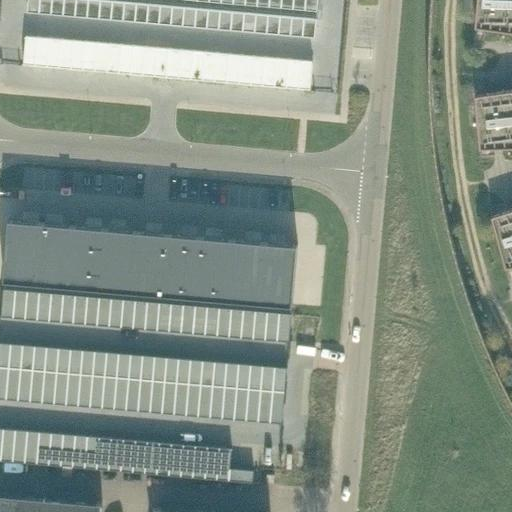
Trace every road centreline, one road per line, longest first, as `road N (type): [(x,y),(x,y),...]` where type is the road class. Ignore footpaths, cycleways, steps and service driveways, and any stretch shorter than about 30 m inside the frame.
road 1 (unclassified): [(376,167),(0,138)]
road 2 (unknown): [(0,392),(286,421),(299,397),(301,345)]
road 3 (unknown): [(319,115),(272,94),(28,67),(18,57),(17,9)]
road 4 (unclassified): [(0,472),(350,502)]
road 5 (track): [(511,333),(483,281),(460,173),(454,0)]
road 6 (unclassified): [(376,167),(350,502)]
road 7 (unknown): [(17,9),(333,36)]
road 8 (unknown): [(0,320),(96,320),(301,345)]
road 9 (unclassified): [(389,0),(376,167)]
